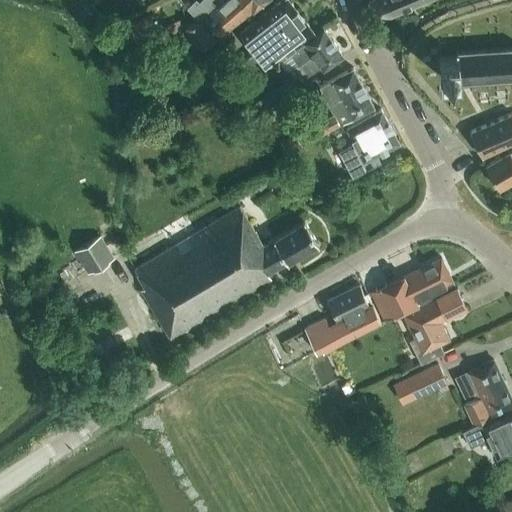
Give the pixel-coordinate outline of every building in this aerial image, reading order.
[(217,0),(213,4),(201,16),(220,36),(267,0),(217,0)] [(289,52),(290,52),(304,41),(304,40),(315,33),(289,0),(280,0),(239,32),(254,50),(248,54),(246,57),(244,62),(242,66),(243,73),(245,78),(249,82),(268,68),(289,52)] [(369,0),(368,0),(376,20),(424,0),(369,0)] [(198,3),(196,1),(188,9),(199,22),(201,23),(204,19),(201,16),(206,11),(198,3)] [(156,36),(148,16),(129,23),(137,43),(156,36)] [(183,27),(180,20),(164,26),(167,33),(183,27)] [(197,49),(216,39),(201,23),(199,22),(184,27),(197,49)] [(304,41),(290,52),(298,64),(292,67),(300,80),(321,66),(323,69),(343,55),(323,27),(315,33),(304,40),(304,41)] [(511,78),(511,47),(455,51),(456,57),(439,58),(440,77),(457,76),(457,81),(511,78)] [(321,133),(374,106),(353,67),(319,85),(334,114),(316,123),(311,126),(316,135),(321,133)] [(280,100),(272,90),(251,105),(259,115),(280,100)] [(381,108),(346,127),(354,142),(338,151),(352,175),(378,160),(375,154),(399,142),(381,108)] [(511,140),(511,113),(470,131),(481,155),(511,140)] [(301,145),(294,133),(279,141),(286,153),(301,145)] [(511,150),(510,152),(510,151),(485,165),(499,188),(511,180),(511,150)] [(287,262),(318,243),(304,219),(263,244),(240,205),(134,268),(145,286),(140,288),(170,338),(271,278),(267,273),(287,261),(287,262)] [(113,259),(99,235),(75,249),(88,273),(113,259)] [(384,319),(455,285),(441,256),(370,290),(384,319)] [(369,305),(359,284),(327,299),(336,320),(329,324),(325,317),(304,327),(316,349),(322,347),(323,349),(380,320),(372,303),(369,305)] [(440,320),(467,306),(457,285),(403,312),(415,337),(409,339),(421,362),(443,352),(439,342),(449,337),(440,320)] [(464,404),(473,424),(490,416),(490,417),(511,407),(511,399),(493,359),(468,371),(480,396),(464,404)] [(437,363),(394,383),(403,401),(446,381),(437,363)] [(349,396),(354,393),(349,384),(341,388),(346,398),(347,397),(349,396)] [(490,416),(473,424),(474,425),(462,430),(470,446),(487,438),(492,449),(486,452),(490,460),(511,449),(511,407),(490,417),(490,416)] [(511,511),(511,496),(501,502),(505,511),(511,511)]
